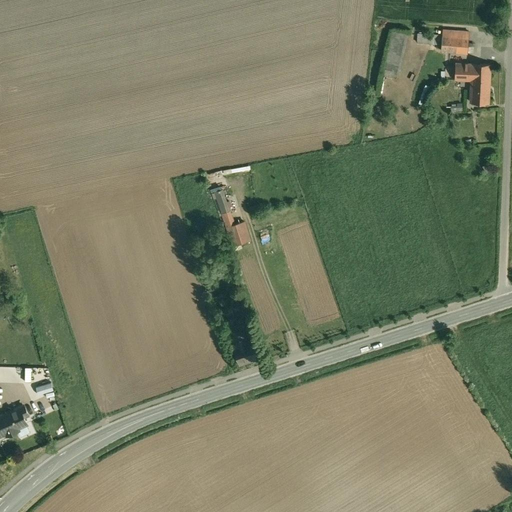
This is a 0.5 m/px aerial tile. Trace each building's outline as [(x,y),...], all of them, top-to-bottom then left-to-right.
[(395,77),(405,31),(386,27),(373,92),(378,93),(382,75),(395,77)] [(448,36),(442,35),(441,50),(467,52),(468,46),(469,38),(448,36)] [(473,63),(455,62),(455,79),(472,80),(473,63)] [(490,63),(473,63),(472,80),(471,101),(488,102),(490,63)] [(244,221),(227,226),(233,245),(250,240),(244,221)] [(247,303),(236,306),(240,317),(250,313),(247,303)] [(244,323),(235,326),(237,331),(246,329),(244,323)] [(227,324),(222,326),(224,334),(230,332),(227,324)] [(237,331),(230,334),(235,347),(234,347),(240,364),(259,357),(253,341),(251,342),(247,328),(246,329),(237,331)] [(19,407),(0,415),(0,434),(26,423),(19,407)]
